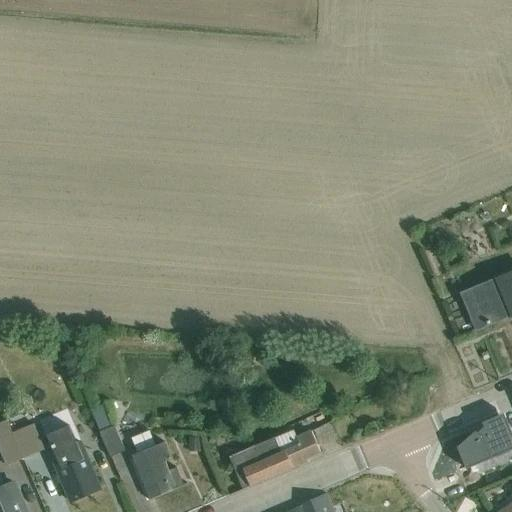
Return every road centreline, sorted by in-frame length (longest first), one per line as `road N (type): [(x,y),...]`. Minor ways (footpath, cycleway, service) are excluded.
road 1 (tertiary): [(393,444),(238,511)]
road 2 (tertiary): [(511,395),(393,444)]
